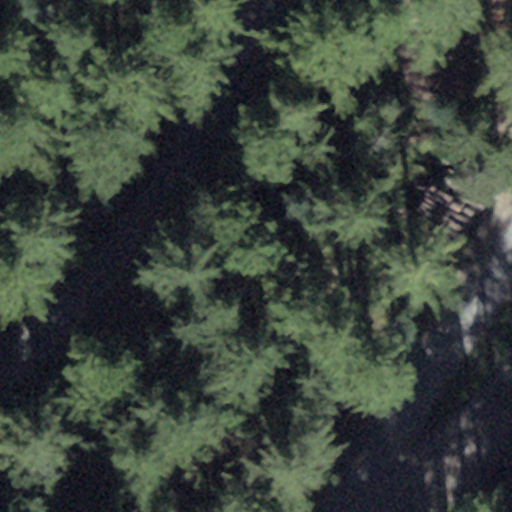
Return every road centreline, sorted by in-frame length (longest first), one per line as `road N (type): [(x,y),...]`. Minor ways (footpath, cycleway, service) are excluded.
road 1 (unclassified): [(258,0),(161,199),(0,372)]
road 2 (unclassified): [(343,511),(511,227)]
road 3 (track): [(347,511),(417,471),(511,390)]
